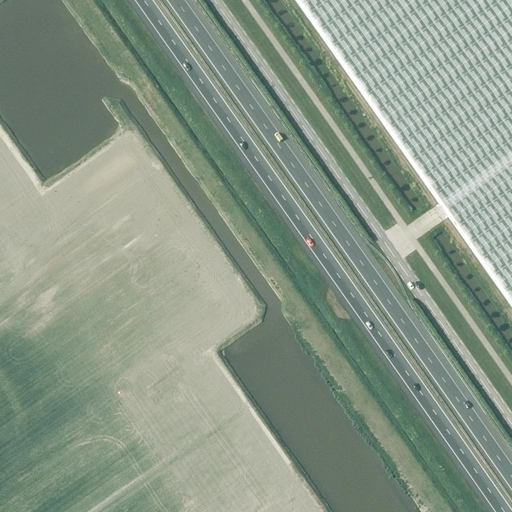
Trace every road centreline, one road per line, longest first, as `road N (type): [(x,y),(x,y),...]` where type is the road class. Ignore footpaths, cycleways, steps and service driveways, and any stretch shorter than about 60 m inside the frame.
road 1 (motorway): [(141,0),(501,511)]
road 2 (motorway): [(511,479),(174,0)]
road 3 (tertiary): [(511,424),(212,0)]
